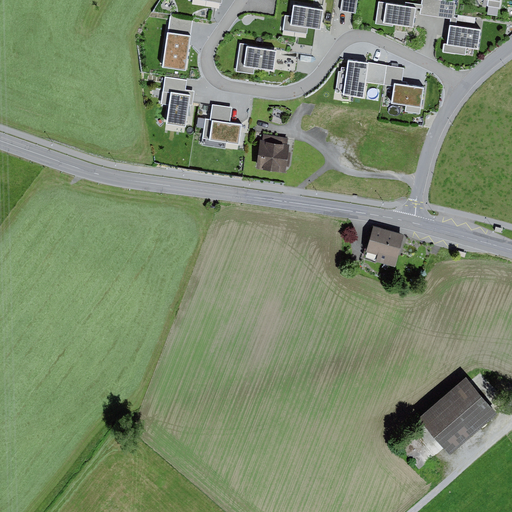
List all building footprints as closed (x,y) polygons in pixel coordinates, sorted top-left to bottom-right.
[(342,0),(341,11),(356,13),(358,0),(342,0)] [(456,3),(437,0),(421,0),(421,5),(420,9),(420,15),(451,19),(453,20),(453,18),(456,3)] [(483,0),(489,1),(488,7),(500,8),(501,0),(483,0)] [(405,6),(379,2),(376,24),(393,27),(393,25),(413,28),(416,8),(405,6)] [(322,9),(293,5),(292,16),(291,23),(308,25),(320,27),(322,9)] [(170,15),(167,32),(190,35),(192,18),(170,15)] [(291,23),(292,16),(285,15),(283,29),(307,33),(308,25),(291,23)] [(456,27),(450,26),(448,45),(444,44),(443,53),(466,56),(467,49),(478,50),(480,30),(456,27)] [(190,35),(167,32),(163,65),(185,68),(190,35)] [(244,65),(247,45),(240,44),(236,71),(254,73),(255,66),(244,65)] [(277,50),(247,45),(244,65),(255,66),(274,69),(276,55),(277,50)] [(298,58),(276,55),(274,69),(296,72),(298,58)] [(371,63),(371,60),(347,57),(345,66),(338,65),(334,93),(365,98),(368,81),(371,63)] [(387,65),(371,63),(368,81),(384,84),(385,81),(387,65)] [(404,67),(387,65),(385,81),(394,82),(402,83),(404,67)] [(171,91),(184,93),(186,79),(165,76),(163,90),(171,91)] [(402,83),(394,82),(391,102),(406,104),(421,106),(424,86),(402,83)] [(184,93),(171,91),(167,121),(185,124),(189,94),(184,93)] [(212,104),(210,119),(230,121),(232,107),(212,104)] [(421,106),(406,104),(405,110),(420,113),(421,106)] [(210,119),(205,118),(203,137),(239,142),(241,123),(230,121),(210,119)] [(262,140),(261,140),(257,167),(286,171),(290,144),(287,144),(288,138),(263,134),(262,140)] [(404,235),(374,227),(367,252),(377,255),(376,262),(395,268),(404,235)] [(466,374),(419,414),(449,449),(496,409),(466,374)] [(423,465),(442,445),(436,440),(432,445),(421,435),(417,438),(415,436),(405,447),(423,465)]
